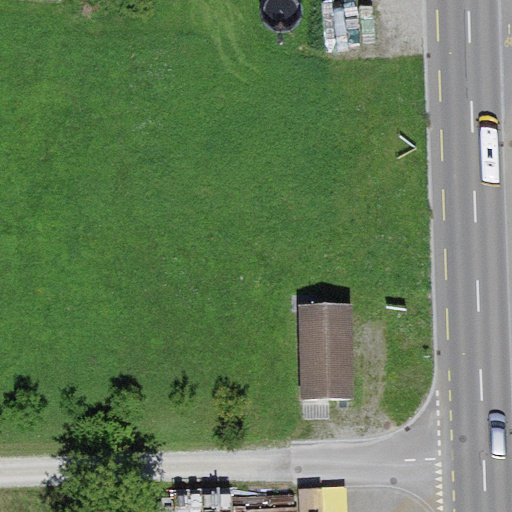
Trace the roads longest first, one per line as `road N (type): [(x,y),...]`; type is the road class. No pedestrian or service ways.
road 1 (residential): [(0,476),(487,458)]
road 2 (tertiary): [(471,0),(487,458)]
